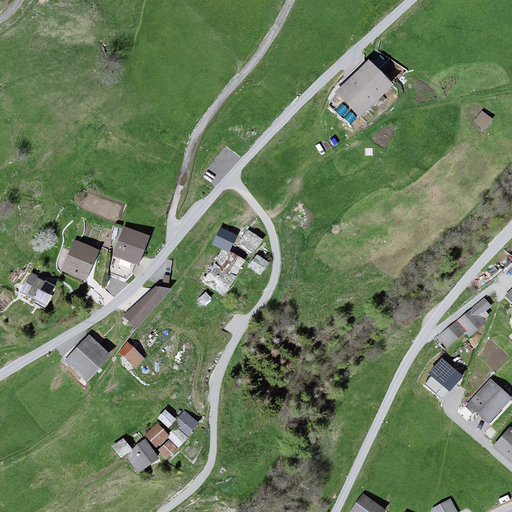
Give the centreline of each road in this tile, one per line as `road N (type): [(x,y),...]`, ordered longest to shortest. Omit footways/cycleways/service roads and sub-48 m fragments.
road 1 (residential): [(166,511),(210,461),(212,394),(223,359),(270,288),(270,231),(229,180)]
road 2 (unclassified): [(335,511),(417,341),(511,232)]
road 3 (residential): [(177,238),(171,221),(193,137),(289,0)]
road 4 (unclassified): [(409,0),(229,180)]
road 5 (unclassified): [(177,238),(94,320),(0,377)]
